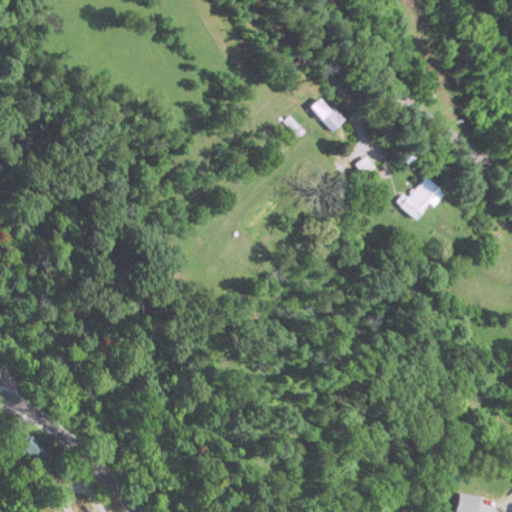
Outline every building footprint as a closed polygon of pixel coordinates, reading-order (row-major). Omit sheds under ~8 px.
[(345,122),(335,108),(330,112),(321,99),(310,107),(329,133),(345,122)] [(281,122),(295,140),(302,134),(289,117),(281,122)] [(363,174),(372,167),(365,158),(356,166),(363,174)] [(406,199),(402,195),(395,203),(417,223),(443,194),(425,178),(406,199)] [(42,464),(51,451),(30,438),(22,451),(42,464)]
